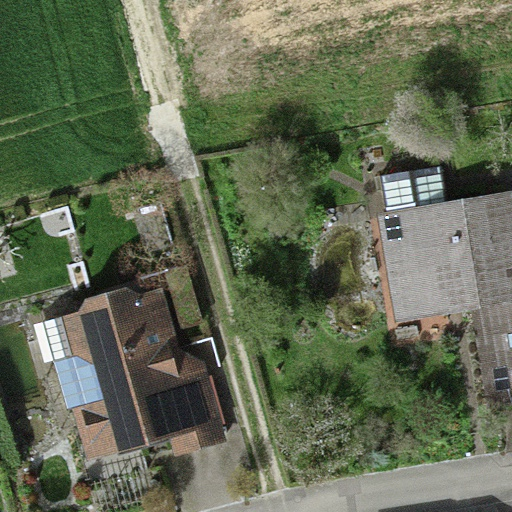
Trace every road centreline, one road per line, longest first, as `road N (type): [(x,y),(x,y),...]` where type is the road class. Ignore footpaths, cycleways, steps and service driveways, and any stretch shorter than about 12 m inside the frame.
road 1 (track): [(278,511),(135,0)]
road 2 (residential): [(302,511),(511,474)]
